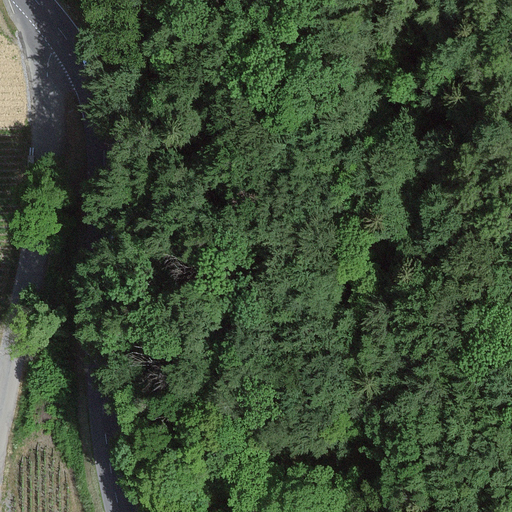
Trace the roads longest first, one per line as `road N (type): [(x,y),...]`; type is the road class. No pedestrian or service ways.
road 1 (secondary): [(64,34),(99,107),(103,407),(119,511)]
road 2 (unclassified): [(0,431),(38,227),(46,66),(64,34)]
